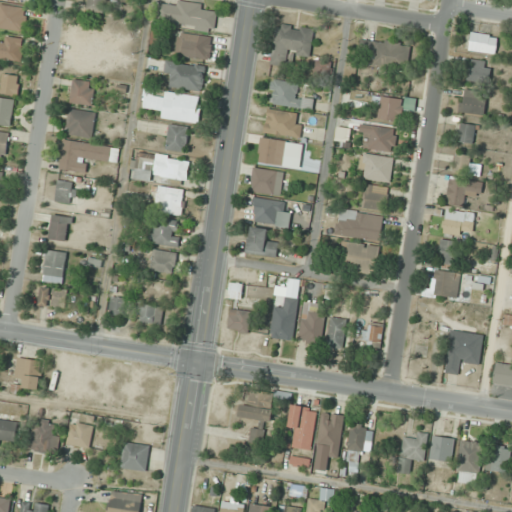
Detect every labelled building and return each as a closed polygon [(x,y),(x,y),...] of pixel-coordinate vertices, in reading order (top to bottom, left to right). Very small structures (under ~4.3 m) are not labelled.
[(106,0),(86,0),(85,8),(104,12),(106,0)] [(204,4),(160,1),(158,26),(216,30),(217,11),(204,11),(204,4)] [(0,28),(25,31),(28,7),(0,3),(0,28)] [(270,66),(294,69),(295,55),(311,58),(315,28),(276,22),(270,66)] [(465,48),(496,53),(499,37),(468,31),(465,48)] [(211,59),(213,36),(176,32),(173,55),(211,59)] [(4,43),(0,42),(0,58),(20,62),(24,39),(6,35),(4,43)] [(410,43),(361,39),(359,57),(368,57),(368,67),(408,70),(410,43)] [(488,84),(492,62),(471,58),(467,80),(488,84)] [(333,60),(316,60),(316,73),(332,74),(333,60)] [(173,74),(172,87),(204,90),(206,65),(166,61),(165,73),(173,74)] [(0,94),(19,95),(21,75),(2,73),(0,94)] [(71,103),(93,105),(96,82),(73,79),(71,103)] [(270,104),(312,109),(314,98),(300,96),(302,83),(273,79),(270,104)] [(198,123),(202,96),(165,91),(164,98),(155,96),(155,90),(145,88),(143,106),(163,109),(162,118),(198,123)] [(460,111),(484,115),(488,93),(464,89),(460,111)] [(379,118),(401,122),(405,100),(383,96),(379,118)] [(14,106),(0,97),(0,124),(3,126),(14,106)] [(304,115),(269,108),(265,132),(300,139),(304,115)] [(93,138),(96,111),(69,109),(67,135),(93,138)] [(478,126),(463,122),(458,140),(473,144),(478,126)] [(391,153),(396,129),(363,123),(360,136),(369,138),(367,148),(391,153)] [(187,152),(190,127),(169,124),(166,149),(187,152)] [(10,132),(0,130),(0,154),(7,155),(10,132)] [(304,143),(261,137),(258,162),(300,168),(304,143)] [(118,164),(120,147),(63,139),(59,169),(87,173),(89,161),(118,164)] [(191,159),(136,150),(132,178),(153,181),(154,176),(187,182),(191,159)] [(391,182),(394,157),(362,153),(359,178),(391,182)] [(471,173),(471,154),(456,154),(456,173),(471,173)] [(282,194),(284,171),(254,168),(252,192),(282,194)] [(78,183),(58,180),(55,201),(75,204),(78,183)] [(449,204),(468,204),(468,195),(482,195),(482,181),(449,181),(449,204)] [(386,210),(390,188),(367,183),(363,206),(386,210)] [(183,213),(183,188),(158,188),(158,213),(183,213)] [(289,227),(291,211),(286,210),(287,202),(255,197),(252,222),(289,227)] [(386,214),(329,207),(328,214),(337,215),(334,235),(382,241),(386,214)] [(475,211),(446,210),(445,235),(464,235),(464,231),(474,232),(475,211)] [(49,239),(68,242),(73,217),(53,214),(49,239)] [(180,245),(180,219),(153,219),(153,245),(180,245)] [(270,229),(250,226),(247,252),(276,256),(279,241),(268,239),(270,229)] [(440,263),(468,263),(468,241),(440,241),(440,263)] [(379,272),(379,244),(343,244),(343,272),(379,272)] [(43,280),(63,284),(68,253),(48,249),(43,280)] [(151,269),(175,273),(179,253),(155,249),(151,269)] [(511,388),(511,267),(511,274),(511,273),(511,364),(496,362),(493,385),(511,388)] [(462,274),(438,269),(433,293),(456,298),(462,274)] [(243,299),(243,283),(229,283),(229,299),(243,299)] [(40,306),(65,309),(68,289),(42,286),(40,306)] [(126,297),(112,296),(110,313),(124,314),(126,297)] [(271,337),(294,340),(299,298),(287,297),(286,306),(274,305),(271,337)] [(161,324),(165,305),(139,301),(136,320),(161,324)] [(455,318),(483,324),(486,308),(458,302),(455,318)] [(228,330),(250,332),(252,311),(231,309),(228,330)] [(302,340),(324,340),(324,310),(302,310),(302,340)] [(347,319),(332,316),(328,346),(344,348),(347,319)] [(361,342),(381,346),(384,328),(364,324),(361,342)] [(445,373),(459,375),(461,364),(480,367),(485,335),(451,330),(445,373)] [(23,381),(23,388),(40,390),(43,360),(18,358),(16,380),(23,381)] [(273,390),(249,388),(248,404),(241,403),(240,417),(256,419),(254,440),(268,442),(273,390)] [(312,450),(318,409),(292,405),(290,429),(295,430),(293,448),(312,450)] [(339,457),(345,415),(323,412),(319,444),(330,446),(328,456),(339,457)] [(1,440),(18,440),(18,420),(0,419),(0,445),(1,446),(1,440)] [(58,421),(32,421),(32,452),(58,452),(58,421)] [(90,448),(94,426),(72,421),(68,444),(90,448)] [(368,427),(353,424),(345,464),(361,467),(368,427)] [(428,433),(415,432),(415,438),(402,437),(399,472),(412,473),(413,461),(425,463),(428,433)] [(455,438),(433,436),(431,460),(453,462),(455,438)] [(457,481),(478,484),(482,443),(461,440),(457,481)] [(121,468),(146,472),(151,446),(126,442),(121,468)] [(492,473),(511,470),(507,445),(488,449),(492,473)] [(290,464),(309,470),(311,460),(293,455),(290,464)] [(306,496),(306,485),(292,485),(292,496),(306,496)] [(140,511),(143,493),(110,490),(107,511),(140,511)] [(322,511),(324,498),(331,498),(331,493),(323,492),(322,500),(309,498),(306,511),(322,511)] [(0,511),(9,511),(11,498),(0,496),(0,511)] [(18,511),(49,511),(50,505),(21,500),(18,511)] [(221,511),(244,511),(245,503),(223,501),(221,511)]
